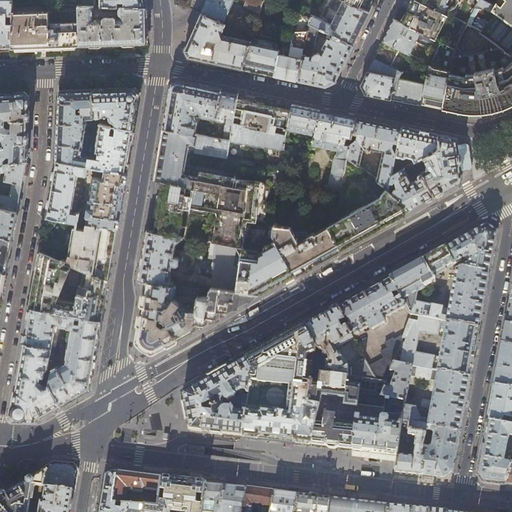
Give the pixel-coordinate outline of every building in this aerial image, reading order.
[(0,0),(0,48),(11,48),(12,13),(12,6),(12,0),(0,0)] [(206,0),(201,13),(225,23),(234,0),(206,0)] [(250,0),(248,5),(260,11),(263,1),(259,0),(250,0)] [(369,12),(367,11),(344,0),(342,0),(336,13),(331,10),(328,16),(333,19),(331,24),(304,11),(302,15),(310,19),(309,24),(317,28),(330,34),(353,45),(361,28),(369,12)] [(344,0),(367,11),(372,0),(344,0)] [(440,23),(445,13),(418,0),(413,0),(409,11),(403,23),(433,38),(437,30),(440,31),(443,24),(440,23)] [(448,14),(455,0),(418,0),(445,13),(448,14)] [(491,13),(492,11),(496,5),(485,0),(478,0),(476,5),(491,13)] [(496,5),(492,11),(511,25),(511,24),(511,0),(504,0),(505,1),(501,8),(496,4),(496,5)] [(95,6),(93,6),(85,6),(79,6),(79,11),(80,46),(114,44),(146,43),(146,27),(146,16),(146,7),(124,7),(122,7),(120,9),(120,14),(121,15),(122,15),(122,17),(116,18),(115,17),(114,16),(106,17),(105,18),(104,19),(95,20),(95,6)] [(80,46),(79,11),(12,13),(11,48),(35,47),(64,46),(80,46)] [(225,23),(201,13),(192,33),(184,50),(188,57),(242,69),(250,43),(251,41),(225,35),(223,32),(224,30),(227,24),(225,23)] [(403,23),(394,18),(388,31),(382,41),(378,50),(375,57),(368,71),(401,78),(404,72),(392,66),(399,51),(408,55),(409,54),(426,63),(432,51),(435,52),(441,42),(433,38),(403,23)] [(312,56),(317,28),(309,24),(302,58),(297,80),(316,84),(325,86),(335,82),(343,65),(353,45),(330,34),(320,53),(319,53),(316,53),(314,54),(313,57),(312,56)] [(429,65),(425,84),(421,104),(431,106),(443,108),(444,101),(449,73),(455,49),(441,42),(435,52),(429,65)] [(280,49),(250,43),(242,69),(258,72),(274,75),(280,49)] [(281,43),(280,49),(274,75),(279,76),(291,79),(297,80),(302,58),(298,57),(299,49),(298,46),(295,46),(294,50),(289,49),(290,45),(281,43)] [(511,94),(511,61),(504,69),(502,67),(494,70),(494,68),(474,72),(474,75),(466,74),(466,77),(449,73),(444,101),(463,103),(471,104),(482,104),(490,103),(501,100),(511,95),(511,94)] [(401,78),(368,71),(364,78),(360,85),(365,94),(394,101),(421,106),(421,104),(425,84),(401,78)] [(214,121),(221,89),(177,80),(171,84),(169,98),(167,105),(163,129),(193,134),(195,120),(194,116),(196,116),(197,118),(199,118),(200,117),(201,119),(214,121)] [(92,89),(93,117),(101,117),(102,116),(103,115),(109,115),(109,116),(109,118),(110,119),(112,121),(114,121),(113,126),(133,129),(137,105),(139,93),(135,88),(113,89),(92,89)] [(93,119),(93,117),(92,89),(62,90),(61,90),(59,91),(58,122),(56,160),(80,164),(87,121),(87,119),(93,119)] [(228,91),(221,89),(214,121),(224,123),(222,138),(230,139),(233,123),(238,96),(238,93),(228,91)] [(28,127),(29,96),(26,92),(1,94),(0,94),(0,164),(3,164),(3,159),(6,155),(10,155),(9,163),(26,161),(27,138),(28,127)] [(258,100),(238,96),(233,123),(286,135),(287,129),(292,107),(258,100)] [(292,104),(292,107),(287,129),(315,135),(313,144),(338,150),(338,154),(335,156),(334,159),(329,184),(343,186),(348,156),(351,143),(346,142),(348,136),(352,137),(353,133),(356,118),(330,112),(292,104)] [(380,123),(356,118),(353,133),(356,134),(357,136),(357,139),(355,141),(351,140),(351,143),(348,156),(360,165),(364,147),(383,151),(377,179),(389,189),(392,174),(395,158),(397,151),(393,147),(394,142),(398,143),(401,127),(380,123)] [(284,150),(286,135),(233,123),(230,139),(231,139),(230,141),(284,150)] [(131,140),(133,129),(113,126),(99,124),(94,158),(88,157),(86,166),(95,167),(126,173),(130,150),(131,140)] [(424,132),(401,127),(398,143),(397,151),(395,158),(404,160),(407,161),(407,160),(415,162),(415,161),(440,147),(438,135),(424,132)] [(186,168),(189,148),(194,149),(194,151),(227,157),(230,141),(231,139),(230,139),(222,138),(198,134),(193,134),(163,129),(162,139),(160,150),(155,179),(159,180),(163,181),(188,185),(194,187),(191,203),(190,207),(215,212),(216,212),(218,217),(217,217),(213,242),(242,247),(236,290),(259,293),(263,291),(278,283),(294,274),(275,242),(257,251),(256,254),(244,252),(245,247),(241,246),(241,244),(239,244),(239,235),(242,235),(245,219),(254,221),(257,201),(260,201),(263,184),(264,183),(263,181),(262,180),(248,180),(186,168)] [(456,139),(438,135),(440,147),(415,161),(419,167),(424,164),(424,162),(426,161),(429,165),(427,166),(428,168),(422,172),(434,195),(448,187),(460,180),(461,177),(459,161),(456,139)] [(377,179),(360,165),(348,156),(343,186),(339,207),(337,222),(328,227),(340,248),(380,226),(410,208),(400,201),(401,198),(389,189),(377,179)] [(80,164),(56,160),(51,188),(46,217),(77,222),(79,212),(71,211),(77,174),(85,175),(86,166),(80,164)] [(21,191),(26,161),(9,163),(3,164),(0,164),(0,172),(2,172),(2,170),(5,170),(3,179),(12,181),(9,194),(0,192),(0,207),(17,211),(21,191)] [(122,196),(126,173),(95,167),(94,177),(93,177),(92,180),(86,216),(88,217),(87,219),(80,218),(79,222),(116,229),(122,196)] [(404,167),(392,174),(389,189),(401,198),(400,201),(410,208),(422,202),(434,195),(422,172),(418,174),(419,176),(411,181),(404,167)] [(185,201),(188,185),(163,181),(161,192),(159,203),(157,218),(154,232),(184,237),(187,226),(181,225),(184,208),(190,209),(190,207),(191,203),(185,201)] [(339,207),(277,198),(272,236),(275,242),(294,274),(316,261),(340,248),(328,227),(337,222),(339,207)] [(17,211),(0,207),(0,235),(12,240),(15,224),(17,211)] [(77,222),(46,217),(43,235),(40,252),(72,265),(108,280),(111,263),(114,245),(115,237),(116,229),(79,222),(77,222)] [(445,248),(453,262),(454,265),(464,259),(469,262),(461,267),(489,272),(493,252),(497,232),(487,224),(457,241),(445,248)] [(179,251),(175,251),(176,244),(184,237),(154,232),(151,231),(147,230),(142,257),(138,280),(146,282),(176,287),(173,282),(170,278),(172,266),(177,267),(179,265),(180,259),(178,257),(179,251)] [(0,270),(0,271),(6,272),(9,256),(12,240),(0,235),(0,270)] [(217,259),(213,287),(236,290),(242,247),(213,242),(210,257),(217,259)] [(445,267),(453,262),(445,248),(412,266),(390,278),(395,289),(403,285),(405,288),(403,293),(399,295),(400,297),(405,307),(410,315),(411,315),(412,315),(417,303),(421,303),(422,297),(417,297),(417,292),(423,289),(424,291),(426,290),(425,288),(432,284),(433,281),(435,279),(435,278),(439,276),(438,273),(446,269),(445,267)] [(72,265),(40,252),(34,282),(32,295),(30,308),(43,310),(47,311),(53,312),(72,265)] [(107,288),(108,280),(72,265),(53,312),(63,313),(101,320),(103,309),(105,298),(107,288)] [(484,300),(489,272),(461,267),(457,270),(449,309),(447,322),(479,328),(484,300)] [(397,292),(395,289),(390,278),(364,293),(338,307),(345,321),(345,322),(347,321),(350,325),(346,328),(352,338),(353,337),(352,336),(370,327),(371,330),(384,323),(382,319),(405,307),(400,297),(395,300),(392,295),(397,292)] [(179,283),(173,282),(176,287),(184,288),(199,291),(205,292),(206,286),(199,284),(198,283),(183,280),(179,283)] [(174,299),(176,287),(146,282),(135,340),(136,341),(137,343),(143,347),(151,353),(152,353),(154,353),(172,342),(193,331),(196,307),(181,304),(179,302),(174,299)] [(236,290),(213,287),(212,287),(212,289),(210,289),(209,294),(211,294),(211,296),(198,297),(196,307),(193,331),(212,320),(235,307),(259,293),(236,290)] [(198,296),(199,291),(184,288),(183,294),(198,296)] [(449,309),(421,303),(417,303),(412,315),(447,322),(449,309)] [(340,325),(345,321),(338,307),(324,315),(304,326),(316,346),(315,352),(313,363),(312,373),(316,373),(321,374),(347,377),(360,378),(375,380),(369,369),(363,358),(348,367),(341,355),(340,354),(339,353),(337,353),(335,349),(353,339),(352,338),(346,328),(343,330),(340,325)] [(43,310),(30,308),(27,323),(24,342),(52,347),(56,327),(61,327),(63,313),(53,312),(47,311),(46,316),(42,315),(43,310)] [(99,335),(101,320),(63,313),(61,327),(69,328),(64,359),(63,361),(52,368),(50,383),(50,384),(61,404),(69,400),(78,394),(90,388),(93,370),(96,353),(99,335)] [(447,322),(412,315),(411,315),(403,337),(403,338),(406,339),(405,344),(401,344),(393,363),(437,371),(440,358),(416,353),(420,333),(444,338),(447,322)] [(474,354),(479,328),(447,322),(444,338),(440,358),(437,371),(438,371),(470,377),(474,354)] [(511,323),(505,323),(503,334),(502,343),(511,344),(511,323)] [(313,352),(315,352),(316,346),(304,326),(279,340),(246,358),(253,370),(243,436),(256,438),(275,440),(311,445),(320,405),(307,402),(310,383),(310,382),(311,376),(312,373),(313,363),(306,362),(307,356),(313,352)] [(401,344),(403,338),(403,337),(394,343),(393,341),(386,345),(388,350),(381,354),(384,360),(369,369),(375,380),(387,381),(393,363),(401,344)] [(52,347),(24,342),(18,373),(11,412),(16,419),(36,419),(49,411),(61,404),(50,384),(50,383),(46,385),(44,383),(42,382),(40,381),(41,376),(43,376),(44,375),(45,370),(46,370),(47,369),(52,347)] [(511,344),(502,343),(498,363),(494,384),(511,387),(511,344)] [(233,366),(190,389),(183,393),(188,421),(190,430),(217,433),(243,436),(253,370),(246,358),(233,366)] [(438,371),(437,371),(393,363),(387,381),(381,395),(405,401),(406,401),(411,376),(415,377),(416,379),(429,381),(430,380),(436,381),(438,371)] [(464,405),(470,377),(438,371),(436,381),(432,402),(423,400),(422,401),(421,404),(423,406),(429,408),(428,410),(422,409),(418,411),(416,407),(404,405),(402,421),(409,422),(460,431),(464,405)] [(347,383),(347,377),(321,374),(318,385),(313,384),(313,382),(310,382),(310,383),(307,402),(320,405),(311,445),(329,447),(352,450),(360,385),(347,383)] [(387,381),(375,380),(360,378),(360,385),(352,450),(374,452),(398,455),(401,428),(402,421),(404,405),(405,401),(381,395),(387,381)] [(511,387),(494,384),(490,403),(482,448),(477,474),(480,479),(483,483),(493,484),(504,485),(511,467),(511,463),(511,459),(510,462),(504,461),(508,436),(511,436),(511,387)] [(409,422),(408,430),(426,434),(428,435),(429,431),(432,431),(434,434),(432,446),(429,448),(423,447),(421,457),(424,458),(422,475),(436,477),(444,478),(452,472),(456,449),(460,431),(409,422)] [(408,430),(401,428),(398,455),(395,472),(408,474),(422,475),(424,458),(421,457),(423,447),(426,434),(408,430)] [(47,469),(45,487),(73,490),(76,472),(72,466),(60,465),(55,465),(47,469)] [(26,481),(6,493),(0,498),(0,511),(29,511),(34,486),(44,487),(45,487),(47,469),(26,481)] [(143,511),(144,505),(141,505),(130,504),(122,503),(122,507),(113,506),(114,502),(113,502),(115,488),(115,487),(116,472),(111,471),(105,475),(99,511),(98,511),(143,511)] [(158,506),(161,477),(150,476),(127,473),(116,472),(115,487),(115,488),(113,502),(114,502),(122,503),(130,504),(132,492),(142,494),(141,505),(144,505),(158,506)] [(143,511),(201,511),(206,483),(194,481),(173,479),(161,477),(158,506),(144,505),(143,511)] [(240,511),(245,487),(225,485),(206,483),(201,511),(240,511)] [(45,487),(44,487),(39,511),(69,511),(70,506),(73,490),(45,487)] [(270,511),(274,491),(261,489),(245,487),(240,511),(270,511)] [(295,511),(298,494),(287,492),(274,491),(270,511),(295,511)] [(328,511),(330,497),(315,496),(298,494),(295,511),(328,511)] [(356,511),(358,501),(347,499),(330,497),(328,511),(356,511)] [(387,511),(388,505),(388,504),(371,502),(358,501),(356,511),(387,511)]
